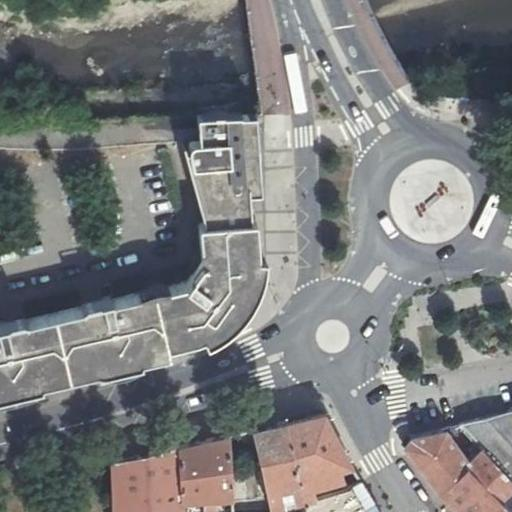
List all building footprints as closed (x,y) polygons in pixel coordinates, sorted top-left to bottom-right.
[(149,279),(165,342),(199,335),(201,342),(213,338),(234,323),(254,300),(259,293),(262,283),(264,261),(264,252),(257,252),(253,193),(259,192),(253,114),(193,117),(194,135),(190,136),(187,139),(185,141),(184,147),(202,221),(196,222),(200,258),(185,278),(169,283),(167,280),(164,278),(160,277),(149,279)] [(167,348),(165,342),(149,279),(141,283),(138,287),(137,291),(111,298),(110,294),(82,301),(83,305),(27,317),(26,313),(0,320),(0,397),(18,396),(39,387),(39,383),(45,382),(44,378),(98,365),(99,369),(106,367),(108,373),(129,369),(136,364),(135,360),(142,357),(142,354),(167,348)] [(511,408),(484,415),(457,422),(479,444),(463,460),(438,426),(407,434),(400,443),(438,491),(458,511),(459,511),(507,511),(511,507),(511,408)] [(284,423),(302,497),(314,494),(313,487),(342,477),(340,470),(350,464),(342,448),(322,414),(284,423)] [(242,465),(226,466),(227,511),(266,511),(294,505),(293,500),(302,497),(284,423),(252,430),(263,498),(244,500),(242,465)] [(219,511),(227,511),(226,466),(225,436),(178,448),(180,511),(210,511),(210,497),(219,497),(219,511)] [(180,511),(178,448),(109,464),(110,511),(180,511)] [(376,511),(370,499),(359,480),(314,494),(302,497),(304,511),(376,511)]
